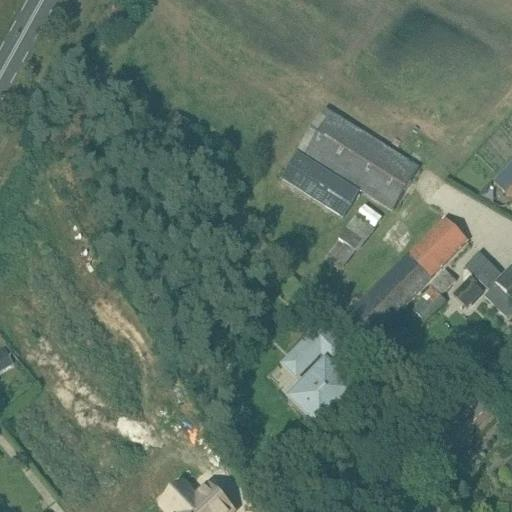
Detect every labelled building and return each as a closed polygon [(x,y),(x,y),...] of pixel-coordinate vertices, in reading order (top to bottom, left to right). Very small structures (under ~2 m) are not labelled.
[(326,110),(298,154),(281,181),(343,220),(360,194),(392,214),(420,170),(326,110)] [(197,130),(176,116),(162,136),(183,150),(197,130)] [(511,164),(494,183),(511,201),(511,164)] [(366,207),(358,217),(375,230),(383,220),(366,207)] [(357,255),(376,233),(356,218),(338,241),(339,242),(323,262),(341,274),(356,254),(357,255)] [(445,221),(344,319),(368,343),(468,244),(445,221)] [(511,317),(511,268),(503,278),(480,253),(466,267),(490,292),(484,298),(494,307),(508,321),(511,317)] [(296,309),(310,295),(287,268),(271,284),(296,309)] [(456,283),(446,272),(430,287),(433,290),(412,310),(424,322),(446,302),(441,297),(456,283)] [(472,278),(458,292),(472,306),(483,294),(476,286),(478,284),(472,278)] [(306,387),(292,401),(321,428),(354,394),(323,364),(328,358),(332,362),(343,351),(322,331),(296,356),(306,366),(296,376),(306,387)] [(0,373),(12,368),(4,352),(0,353),(0,373)] [(191,454),(212,440),(178,388),(155,403),(174,432),(176,430),(191,454)] [(171,511),(228,511),(209,492),(195,507),(183,495),(169,510),(171,511)]
